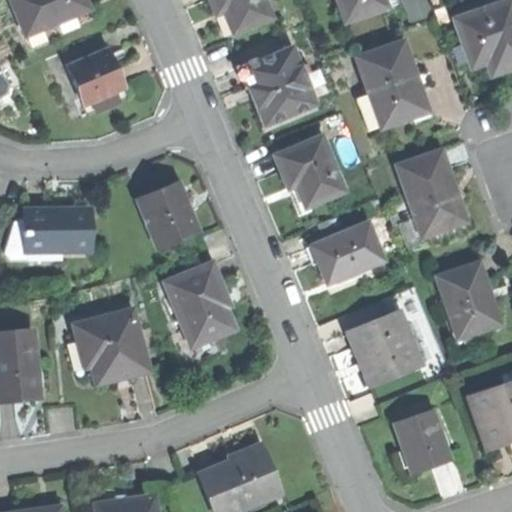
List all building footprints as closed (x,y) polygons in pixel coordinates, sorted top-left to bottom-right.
[(10,0),(24,36),(88,11),(83,0),(10,0)] [(208,0),(210,4),(215,16),(223,12),(232,34),(270,18),(262,0),(208,0)] [(336,0),(344,22),(383,8),(380,0),(336,0)] [(509,0),(454,19),(470,67),(485,62),(489,75),(507,69),(511,67),(511,2),(511,0),(509,0)] [(357,57),(382,125),(407,116),(422,111),(410,78),(415,76),(402,41),(357,57)] [(249,95),(260,124),(315,102),(291,42),(236,64),(249,95)] [(67,67),(83,105),(121,89),(114,72),(105,51),(67,67)] [(126,100),(121,89),(83,105),(88,117),(126,100)] [(281,177),(286,189),(295,186),(304,208),(342,192),(319,137),(273,156),(281,177)] [(396,165),(419,235),(461,221),(450,189),(456,187),(451,173),(444,150),(396,165)] [(136,200),(156,248),(196,232),(185,204),(176,183),(136,200)] [(55,211),(24,211),(24,251),(87,251),(87,211),(55,211)] [(318,265),(326,284),(381,261),(366,224),(310,247),(318,265)] [(480,260),(436,274),(456,335),(457,337),(482,329),(500,322),(484,272),(480,260)] [(209,265),(164,284),(190,346),(231,329),(222,307),(229,305),(223,290),(220,291),(216,281),(209,265)] [(119,378),(147,371),(132,308),(72,323),(76,338),(77,345),(84,343),(90,367),(94,384),(119,378)] [(360,360),(369,384),(420,364),(399,311),(348,331),(360,360)] [(486,342),(482,329),(457,337),(456,335),(450,337),(455,353),(486,342)] [(0,400),(18,399),(39,397),(32,330),(0,333),(0,400)] [(76,370),(90,367),(84,343),(77,345),(76,338),(69,340),(76,370)] [(511,368),(501,373),(505,385),(511,382),(511,368)] [(511,382),(505,385),(472,397),(489,444),(509,436),(511,435),(511,382)] [(393,420),(412,469),(426,464),(449,455),(430,405),(393,420)] [(229,452),(233,462),(263,450),(259,440),(229,452)] [(200,474),(215,511),(236,511),(281,495),(263,450),(233,462),(219,467),(200,474)] [(96,504),(96,511),(156,511),(155,496),(122,501),(96,504)]
